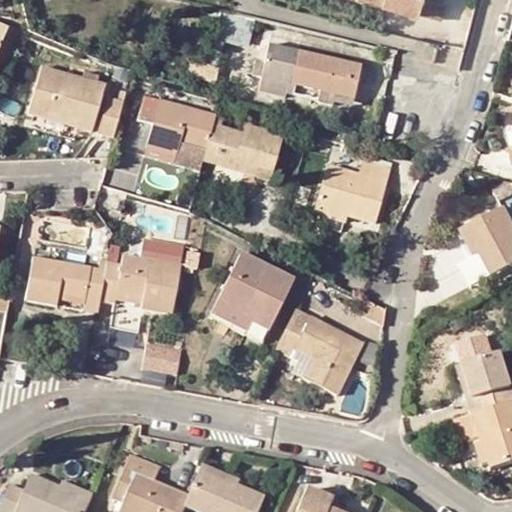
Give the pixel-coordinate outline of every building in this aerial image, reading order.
[(325,80),(341,84),(350,52),(262,28),(253,61),(250,75),(274,82),(278,68),(303,75),(300,85),(322,90),(325,80)] [(95,93),(100,94),(104,77),(38,58),(25,102),(27,103),(45,108),(48,101),(76,110),(74,116),(92,121),(96,105),(92,103),(95,93)] [(508,132),(499,133),(502,148),(511,145),(511,78),(508,78),(511,95),(511,102),(502,103),(508,132)] [(96,123),(110,127),(120,92),(107,88),(96,123)] [(187,137),(201,141),(210,108),(142,90),(135,112),(151,118),(145,137),(173,146),(176,140),(177,134),(187,137)] [(511,95),(501,97),(502,103),(511,102),(511,95)] [(48,101),(45,108),(74,116),(76,110),(48,101)] [(210,108),(201,141),(199,152),(213,156),(240,163),(245,148),(257,151),(271,155),(282,119),(242,107),(239,116),(210,108)] [(176,140),(185,143),(187,137),(177,134),(176,140)] [(245,148),(240,163),(252,166),(257,151),(245,148)] [(324,154),(312,192),(343,201),(371,210),(388,157),(360,148),(355,163),(324,154)] [(511,203),(505,190),(461,216),(476,242),(489,263),(511,250),(511,203)] [(310,198),(341,209),(343,201),(312,192),(310,198)] [(242,322),(249,308),(266,317),(291,266),(236,240),(206,305),(242,322)] [(468,248),(480,269),(489,263),(476,242),(468,248)] [(115,251),(103,249),(101,257),(96,288),(108,289),(107,298),(104,313),(130,318),(133,304),(134,294),(166,301),(175,253),(117,243),(115,251)] [(94,300),(96,288),(101,257),(31,246),(24,287),(51,292),(54,283),(81,288),(79,296),(94,300)] [(362,305),(380,314),(381,298),(368,291),(362,305)] [(352,339),(359,326),(292,294),(273,337),(288,344),(293,336),(310,345),(302,362),(334,378),(347,349),(341,346),(345,336),(352,339)] [(242,322),(259,330),(266,317),(249,308),(242,322)] [(294,347),(290,356),(302,362),(310,345),(293,336),(288,344),(294,347)] [(341,346),(347,349),(352,339),(345,336),(341,346)] [(179,373),(182,347),(147,344),(145,369),(179,373)] [(471,393),(509,383),(499,350),(462,360),(471,393)] [(462,360),(454,363),(463,395),(471,393),(462,360)] [(511,459),(511,393),(509,383),(471,393),(485,445),(490,465),(511,459)] [(477,447),(482,467),(490,465),(485,445),(477,447)] [(179,511),(185,499),(190,487),(156,474),(161,462),(132,449),(126,464),(137,470),(128,494),(123,508),(132,511),(179,511)] [(238,469),(202,454),(199,462),(235,477),(238,469)] [(199,462),(190,487),(185,499),(219,511),(254,511),(265,489),(235,477),(199,462)] [(126,464),(116,490),(128,494),(137,470),(126,464)] [(13,511),(15,507),(26,511),(82,511),(90,494),(58,482),(29,470),(22,485),(10,481),(0,501),(0,508),(9,511),(13,511)] [(58,482),(90,494),(93,487),(61,475),(58,482)] [(334,492),(309,481),(305,491),(330,501),(334,492)] [(296,511),(357,511),(330,501),(305,491),(296,511)]
